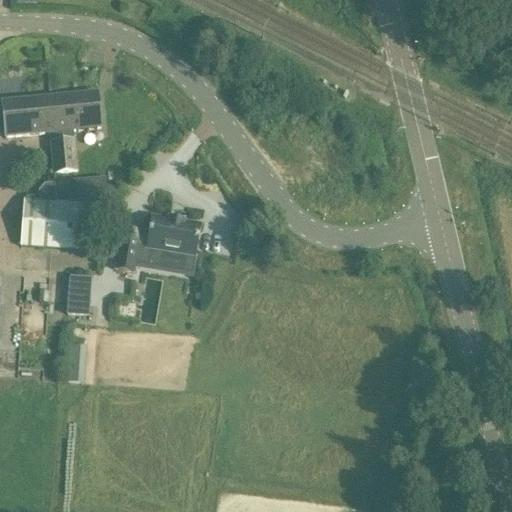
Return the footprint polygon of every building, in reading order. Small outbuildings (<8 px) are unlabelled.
[(96,95),(2,104),(6,140),(49,135),(53,177),(78,174),(74,133),(100,130),(96,95)] [(40,203),(23,202),(20,248),(86,253),(89,206),(56,204),(55,186),(45,187),(39,193),(40,203)] [(135,267),(164,272),(167,254),(195,259),(200,227),(183,224),(183,222),(169,220),(168,222),(151,219),(147,240),(140,238),(140,233),(122,230),(115,272),(133,275),(135,267)] [(38,304),(47,305),(48,294),(39,293),(38,304)] [(67,316),(87,318),(89,294),(69,293),(67,316)] [(83,348),(70,347),(67,383),(80,384),(83,348)]
